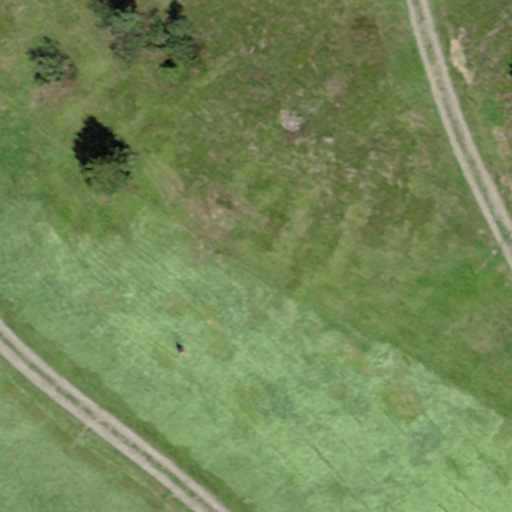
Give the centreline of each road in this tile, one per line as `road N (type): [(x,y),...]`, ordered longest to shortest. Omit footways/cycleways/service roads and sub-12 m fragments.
road 1 (track): [(0,333),(214,511)]
road 2 (track): [(511,250),(461,155),(417,0)]
